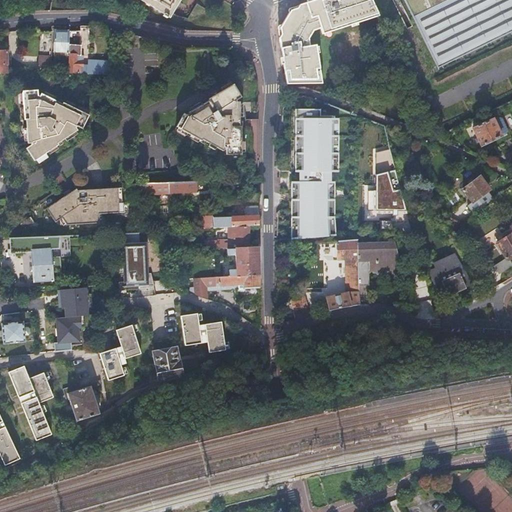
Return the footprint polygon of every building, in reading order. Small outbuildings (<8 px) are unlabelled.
[(139,0),(168,18),(178,0),(139,0)] [(323,38),(381,21),(371,0),(330,0),(303,8),(299,12),(292,14),(280,31),(282,38),(279,42),(285,74),(287,84),(291,84),(319,83),(317,73),(321,73),(317,50),(311,51),(309,43),(314,35),(321,33),(323,38)] [(398,0),(392,0),(391,0),(407,31),(413,29),(398,0)] [(511,0),(402,0),(438,70),(511,32),(511,0)] [(70,47),(70,74),(110,74),(110,60),(89,60),(89,66),(84,66),(84,57),(81,57),(81,47),(89,46),(89,28),(80,28),(80,32),(79,47),(70,47)] [(58,35),(54,35),(54,53),(67,53),(67,32),(58,32),(58,35)] [(80,32),(69,33),(70,47),(79,47),(80,32)] [(41,53),(51,53),(51,33),(41,33),(41,53)] [(52,59),(39,59),(39,68),(42,68),(52,68),(52,59)] [(185,113),(177,125),(185,130),(202,140),(203,139),(223,149),(225,146),(226,154),(240,154),(241,133),(240,133),(240,125),(238,125),(239,103),(233,103),(238,99),(241,97),(234,85),(210,98),(209,98),(210,101),(190,112),(193,118),(185,113)] [(38,91),(21,91),(24,122),(27,122),(29,143),(29,144),(34,144),(27,149),(35,160),(60,143),(59,141),(67,135),(76,129),(73,124),(82,128),(88,115),(66,105),(61,103),(60,105),(41,95),(39,99),(38,91)] [(291,180),(291,238),(337,238),(336,172),(342,172),(341,118),(324,118),(324,109),(298,110),(299,180),(291,180)] [(493,120),(473,130),(482,147),(502,137),(493,120)] [(480,178),(463,190),(473,203),(487,192),(490,191),(480,178)] [(197,183),(151,185),(151,194),(198,192),(197,183)] [(259,227),(259,192),(231,193),(232,221),(219,222),(220,229),(228,228),(249,227),(259,227)] [(493,200),(487,192),(473,203),(468,206),(474,215),(493,200)] [(62,198),(33,217),(43,231),(50,227),(55,233),(88,231),(88,223),(109,221),(107,196),(66,199),(67,204),(62,198)] [(249,248),(249,227),(228,228),(228,243),(225,243),(224,240),(218,240),(218,242),(206,242),(206,250),(228,249),(249,248)] [(511,232),(498,242),(508,259),(511,256),(511,232)] [(139,233),(122,233),(122,244),(124,282),(124,283),(126,283),(126,287),(138,286),(139,287),(154,286),(151,273),(148,273),(147,258),(146,242),(139,243),(139,233)] [(66,236),(7,239),(8,255),(28,254),(31,284),(51,282),(50,273),(49,259),(57,258),(67,257),(66,236)] [(358,239),(337,242),(338,261),(345,259),(346,294),(327,299),(330,312),(349,307),(361,305),(360,285),(359,285),(357,245),(358,245),(358,239)] [(395,241),(358,245),(357,245),(359,285),(360,285),(370,285),(370,269),(401,266),(395,241)] [(229,271),(229,277),(238,277),(260,276),(259,248),(249,248),(228,249),(228,255),(235,255),(236,271),(229,271)] [(436,270),(429,272),(435,291),(443,287),(449,297),(466,288),(465,287),(471,283),(455,254),(434,264),(436,270)] [(57,258),(49,259),(50,273),(58,272),(57,258)] [(260,276),(238,277),(239,290),(260,289),(260,276)] [(238,277),(229,277),(193,280),(193,288),(194,296),(208,300),(208,291),(239,290),(238,277)] [(124,283),(124,282),(118,282),(119,291),(139,290),(139,287),(138,286),(126,287),(126,283),(124,283)] [(66,308),(66,318),(86,316),(85,308),(84,294),(83,288),(61,290),(63,308),(66,308)] [(198,314),(181,316),(186,346),(202,343),(199,326),(198,314)] [(82,328),(81,316),(66,318),(56,318),(58,343),(54,344),(55,353),(71,351),(70,342),(79,342),(77,328),(82,328)] [(22,322),(1,325),(3,345),(24,342),(22,322)] [(222,322),(205,325),(208,343),(210,353),(226,350),(222,322)] [(205,325),(199,326),(202,343),(208,343),(205,325)] [(132,326),(116,331),(122,347),(126,359),(142,354),(132,326)] [(491,338),(481,337),(480,351),(490,351),(491,338)] [(122,347),(116,349),(121,365),(127,363),(122,347)] [(176,348),(155,353),(161,381),(181,376),(178,362),(180,361),(176,348)] [(116,349),(100,354),(109,381),(125,376),(121,365),(116,349)] [(24,367),(9,373),(19,398),(34,393),(36,398),(22,404),(37,441),(52,435),(39,404),(54,398),(44,373),(29,379),(24,367)] [(74,393),(67,395),(76,422),(97,415),(88,388),(80,391),(79,386),(73,388),(74,393)] [(34,393),(19,398),(22,404),(36,398),(34,393)] [(5,428),(0,430),(0,454),(6,466),(20,459),(5,428)]
